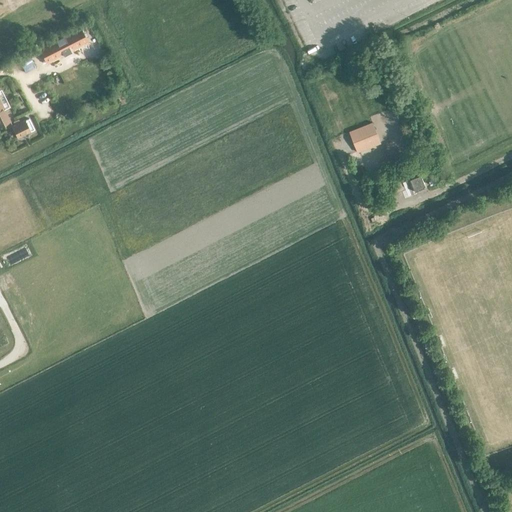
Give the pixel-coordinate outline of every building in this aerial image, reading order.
[(40,50),(47,64),(65,55),(65,56),(71,53),(71,52),(88,43),(81,29),(40,50)] [(489,36),(473,44),(476,51),(493,43),(489,36)] [(485,57),(480,59),(483,65),(498,57),(495,51),(489,54),(489,53),(484,56),(485,57)] [(492,71),(487,74),(490,79),(505,72),(502,66),(497,69),(496,68),(492,70),(492,71)] [(499,85),(494,88),(497,94),(511,85),(511,84),(509,80),(504,83),(503,82),(499,84),(499,85)] [(507,100),(502,102),(504,108),(511,104),(511,97),(511,98),(511,97),(506,99),(507,100)] [(0,126),(10,122),(0,102),(0,126)] [(25,121),(12,127),(18,139),(30,132),(25,121)] [(372,122),(348,131),(357,151),(380,142),(372,122)] [(415,192),(425,188),(420,176),(410,180),(415,192)]
